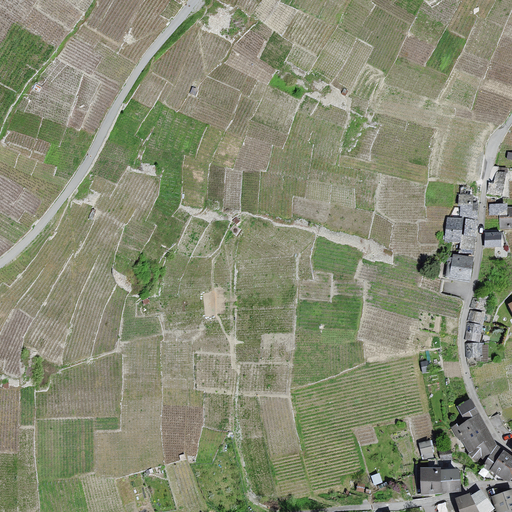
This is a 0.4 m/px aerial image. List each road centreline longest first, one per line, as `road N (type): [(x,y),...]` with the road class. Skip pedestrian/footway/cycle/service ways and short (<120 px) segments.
road 1 (residential): [(511,453),(473,394),(462,350),(488,168),(511,118)]
road 2 (unclassified): [(193,0),(145,59),(81,172),(0,263)]
road 3 (unclassified): [(511,484),(312,511)]
